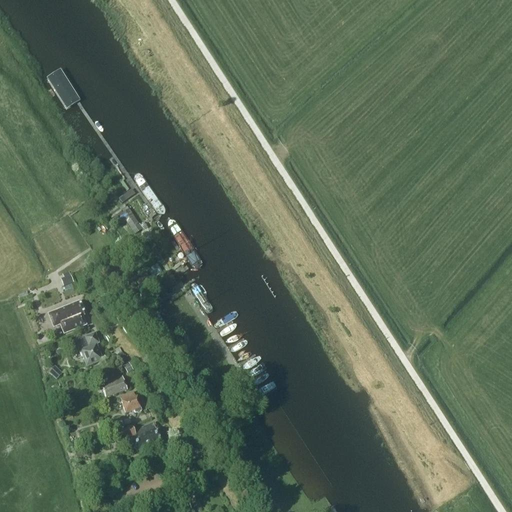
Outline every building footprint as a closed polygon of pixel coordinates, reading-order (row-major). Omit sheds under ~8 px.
[(58,72),(44,81),(64,112),(78,103),(58,72)] [(131,166),(110,136),(103,140),(124,171),(131,166)] [(161,209),(137,174),(129,179),(153,215),(161,209)] [(144,224),(139,228),(134,219),(131,215),(133,213),(130,209),(129,209),(127,207),(124,209),(122,207),(119,209),(122,214),(120,216),(110,202),(113,200),(110,195),(104,199),(131,237),(141,231),(142,232),(148,229),(144,224)] [(195,260),(174,234),(169,239),(189,264),(195,260)] [(131,260),(129,256),(117,264),(120,268),(131,260)] [(162,274),(157,265),(134,279),(139,288),(162,274)] [(70,276),(60,280),(63,287),(73,283),(70,276)] [(84,316),(78,303),(50,314),(49,318),(52,326),(56,327),(60,326),(63,335),(85,326),(81,317),(84,316)] [(98,345),(94,334),(76,342),(86,368),(102,361),(96,346),(98,345)] [(126,360),(122,353),(116,356),(121,364),(126,360)] [(128,363),(122,367),(126,374),(132,370),(128,363)] [(51,375),(53,383),(59,381),(56,373),(51,375)] [(126,391),(121,377),(100,385),(105,399),(126,391)] [(134,398),(133,394),(120,399),(125,414),(134,412),(135,414),(141,412),(136,397),(134,398)] [(124,427),(120,418),(107,423),(108,425),(102,427),(105,435),(124,427)] [(160,443),(152,424),(134,432),(131,427),(113,435),(117,445),(129,439),(135,453),(160,443)] [(183,449),(181,443),(174,447),(176,452),(183,449)] [(202,483),(199,478),(191,481),(194,487),(202,483)] [(199,507),(196,495),(190,496),(193,509),(199,507)]
